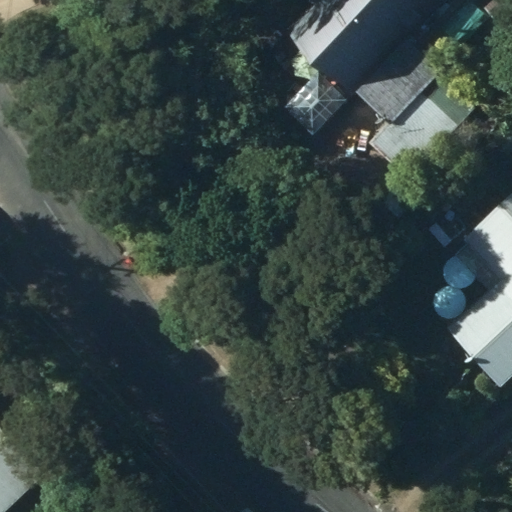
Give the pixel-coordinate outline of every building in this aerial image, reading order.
[(411,177),(474,109),(401,42),(439,0),(351,0),(306,49),(388,125),(372,142),(411,177)] [(511,0),(496,0),(487,10),(507,28),(511,22),(511,0)] [(511,197),(467,240),(504,280),(450,330),(505,388),(511,381),(511,197)] [(467,267),(459,282),(482,295),(491,281),(467,267)] [(0,414),(0,511),(19,511),(59,471),(0,414)]
